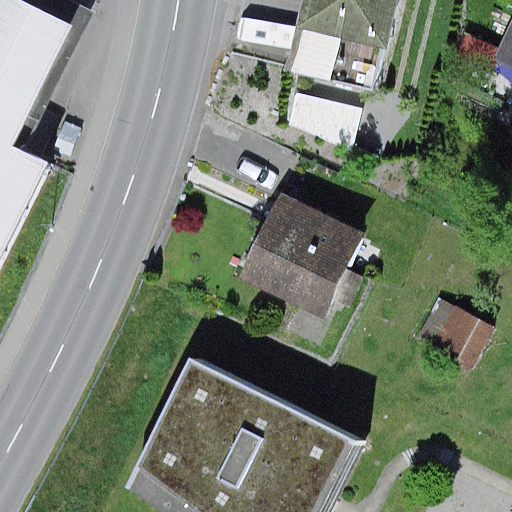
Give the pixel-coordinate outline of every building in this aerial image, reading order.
[(77,25),(28,0),(0,0),(0,269),(52,166),(20,147),(77,25)] [(381,0),(289,0),(282,30),(369,52),(381,0)] [(511,0),(509,0),(471,78),(511,98),(511,0)] [(319,121),(357,118),(355,90),(317,93),(319,121)] [(352,236),(269,190),(224,271),(307,317),(352,236)] [(416,342),(470,371),(494,328),(440,298),(416,342)] [(360,442),(200,361),(142,481),(180,511),(327,511),(331,505),(360,442)]
